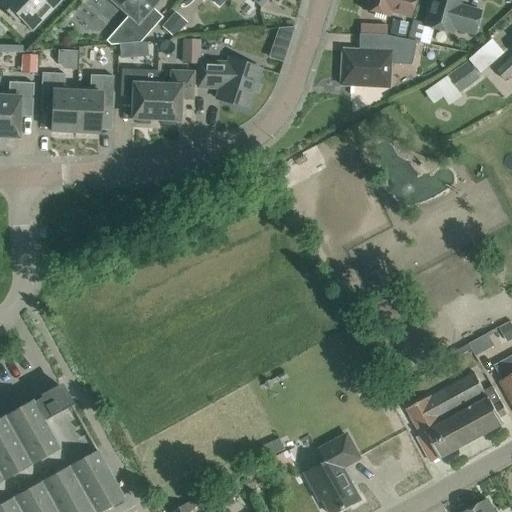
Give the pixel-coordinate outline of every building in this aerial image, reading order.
[(0,0),(0,4),(16,20),(19,17),(31,29),(58,0),(0,0)] [(113,0),(129,14),(106,40),(110,44),(140,42),(163,16),(151,6),(156,0),(113,0)] [(363,0),(362,8),(389,15),(390,11),(410,16),(413,0),(363,0)] [(430,0),(425,21),(412,19),(407,39),(415,41),(429,44),(432,27),(451,32),(452,28),(473,34),(480,10),(459,4),(459,0),(430,0)] [(173,37),(183,26),(171,15),(161,27),(173,37)] [(278,47),(291,49),(296,20),(284,18),(278,47)] [(392,20),(389,35),(404,38),(407,23),(392,20)] [(498,28),(474,47),(487,63),(510,44),(498,28)] [(386,35),(377,34),(376,51),(342,49),(340,84),(367,85),(367,80),(389,81),(389,63),(411,64),(415,41),(407,39),(404,38),(389,35),(386,35)] [(182,40),(181,63),(198,64),(199,40),(182,40)] [(44,63),(45,45),(20,44),(20,52),(28,52),(28,63),(44,63)] [(511,56),(496,71),(504,79),(511,71),(511,56)] [(199,61),(198,86),(220,87),(216,98),(247,108),(260,68),(229,58),(228,63),(199,61)] [(458,92),(477,79),(466,62),(447,75),(458,92)] [(149,119),(155,119),(157,79),(156,79),(157,70),(144,69),(121,68),(120,95),(132,96),(131,118),(136,118),(136,123),(149,123),(149,119)] [(170,80),(157,79),(155,119),(161,119),(161,124),(174,124),(174,120),(179,120),(180,98),(192,99),(193,71),(171,70),(170,80)] [(51,130),(75,131),(76,91),(64,90),(65,73),(42,72),(40,104),(52,104),(51,130)] [(77,86),(76,91),(75,131),(99,133),(100,106),(112,107),(113,76),(90,75),(89,87),(77,86)] [(8,96),(0,95),(0,136),(18,137),(19,116),(32,117),(33,83),(9,82),(8,96)] [(446,280),(454,301),(471,295),(464,274),(446,280)] [(506,342),(511,338),(511,325),(510,322),(499,329),(506,342)] [(475,334),(486,349),(496,342),(485,327),(475,334)] [(511,355),(503,361),(511,376),(501,381),(511,401),(511,355)] [(417,437),(432,463),(440,458),(441,459),(504,424),(501,418),(508,413),(502,402),(492,385),(485,389),(475,372),(407,409),(421,435),(417,437)] [(61,386),(0,419),(0,442),(39,511),(94,511),(123,496),(61,386)] [(327,511),(335,511),(357,500),(340,468),(359,458),(346,434),(317,449),(324,461),(302,473),(312,492),(315,490),(327,511)] [(265,457),(284,449),(279,437),(261,446),(265,457)] [(0,511),(39,511),(0,442),(0,511)] [(264,462),(272,478),(294,466),(286,450),(264,462)] [(185,503),(169,511),(189,511),(210,499),(206,492),(201,495),(185,503)] [(465,511),(493,511),(487,500),(465,511)]
